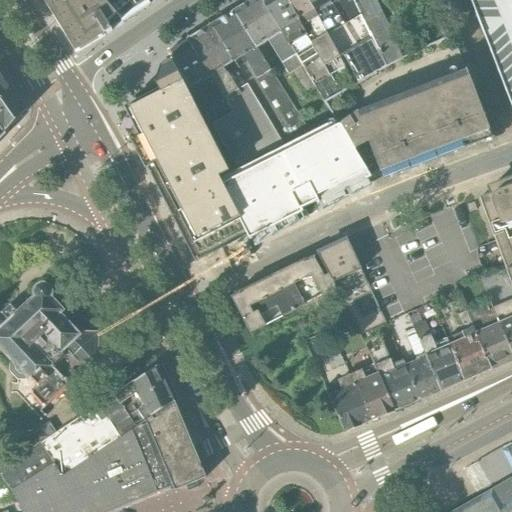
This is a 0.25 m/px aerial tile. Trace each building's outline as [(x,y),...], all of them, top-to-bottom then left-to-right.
[(43,0),(76,54),(81,51),(106,36),(151,4),(147,0),(43,0)] [(302,66),(262,0),(255,0),(235,12),(257,48),(279,83),(308,128),(310,131),(336,119),(325,102),(314,87),(302,66)] [(329,78),(286,0),(262,0),(302,66),(314,87),(329,78)] [(307,0),(286,0),(329,78),(335,88),(354,77),(307,0)] [(307,0),(354,77),(357,83),(388,66),(353,0),(307,0)] [(353,0),(388,66),(402,58),(374,0),(353,0)] [(384,0),(396,22),(413,14),(406,0),(384,0)] [(511,0),(470,0),(511,108),(511,0)] [(281,140),(308,128),(279,83),(257,48),(235,12),(212,27),(237,68),(247,85),(281,140)] [(188,41),(232,112),(257,151),(281,140),(247,85),(212,27),(188,41)] [(357,83),(325,102),(336,119),(354,150),(371,176),(371,175),(370,173),(379,168),(380,172),(381,171),(384,180),(400,174),(401,174),(485,142),(486,145),(494,143),(492,137),(489,130),(490,130),(465,65),(454,35),(402,58),(388,66),(357,83)] [(213,124),(232,112),(188,41),(169,52),(213,124)] [(336,119),(310,131),(235,165),(172,61),(161,66),(156,84),(134,96),(138,104),(117,115),(145,168),(147,167),(196,262),(248,236),(250,240),(301,214),(302,216),(323,206),(322,204),(372,178),(371,176),(354,150),(336,119)] [(0,118),(10,127),(22,115),(23,102),(0,69),(0,118)] [(236,161),(257,151),(232,112),(213,124),(236,161)] [(0,137),(10,127),(0,118),(0,137)] [(508,270),(511,282),(511,177),(486,187),(489,195),(480,198),(506,270),(508,270)] [(317,255),(340,295),(359,334),(386,323),(378,306),(360,315),(353,299),(371,290),(347,239),(317,253),(317,255)] [(340,295),(317,255),(305,261),(304,260),(238,291),(239,292),(230,297),(249,334),(321,296),(325,302),(340,295)] [(79,336),(59,313),(62,310),(49,297),(51,294),(51,290),(50,288),(49,287),(47,286),(43,285),(41,286),(39,287),(37,289),(36,290),(35,294),(35,296),(36,297),(17,316),(0,330),(0,346),(14,362),(11,365),(11,371),(18,379),(24,379),(27,376),(35,385),(29,392),(44,408),(75,380),(74,378),(74,368),(78,364),(96,364),(97,334),(82,333),(79,336)] [(511,299),(493,307),(511,352),(511,299)] [(511,360),(511,352),(493,307),(491,302),(465,311),(490,370),(494,368),(498,369),(502,366),(504,364),(511,360)] [(490,370),(465,311),(457,315),(461,323),(465,325),(466,324),(468,328),(446,338),(465,380),(468,379),(471,380),(476,378),(478,375),(490,370)] [(465,380),(446,338),(434,343),(424,320),(412,325),(413,328),(416,334),(440,391),(453,386),(454,387),(459,384),(461,382),(465,380)] [(416,334),(413,328),(405,331),(408,337),(416,334)] [(440,391),(416,334),(408,337),(407,338),(417,360),(405,366),(420,399),(440,391)] [(420,399),(405,366),(396,370),(379,335),(363,343),(373,365),(378,376),(394,410),(420,399)] [(378,376),(373,365),(350,376),(370,421),(394,410),(378,376)] [(158,366),(56,431),(38,443),(59,475),(174,403),(158,366)] [(370,421),(350,376),(324,387),(345,431),(370,421)] [(38,443),(17,457),(0,467),(0,474),(4,480),(17,500),(21,511),(108,511),(127,504),(130,511),(144,504),(141,498),(174,486),(175,490),(205,478),(185,426),(174,403),(59,475),(38,443)] [(17,457),(38,443),(56,431),(50,421),(39,428),(41,430),(21,442),(11,428),(3,433),(17,457)] [(511,511),(511,451),(509,453),(511,459),(511,481),(511,480),(508,478),(502,481),(502,485),(505,490),(496,494),(493,490),(452,511),(511,511)]
